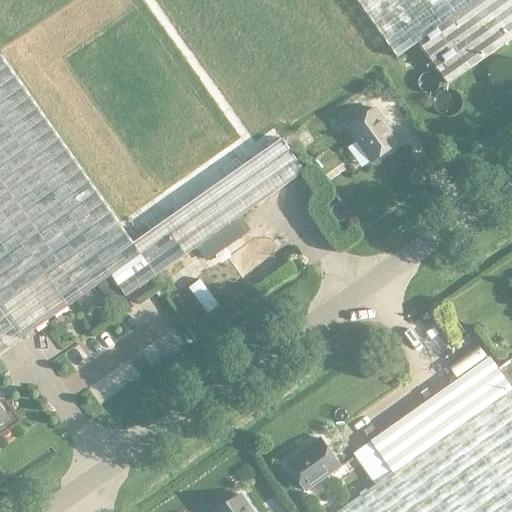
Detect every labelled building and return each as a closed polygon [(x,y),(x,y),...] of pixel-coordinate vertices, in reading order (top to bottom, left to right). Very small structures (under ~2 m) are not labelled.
[(0,0),(0,54),(0,55),(156,276),(304,172),(282,140),(385,68),(337,0),(0,0)] [(442,26),(472,68),(511,39),(511,0),(357,0),(398,57),(442,26)] [(511,54),(510,53),(506,52),(500,52),(496,55),(493,58),(491,64),(491,70),(494,74),(498,77),(504,79),(509,78),(511,75),(511,54)] [(0,55),(0,354),(112,276),(127,297),(156,276),(0,55)] [(490,82),(489,77),(486,73),(482,70),(476,68),(472,69),(467,72),(464,76),(463,81),(463,86),(466,91),(470,94),(475,95),(480,95),(484,92),(488,88),(490,82)] [(462,94),(462,93),(460,88),(458,84),(455,81),(450,80),(444,81),(439,83),(436,88),(435,93),(436,98),(439,103),(443,105),(448,107),(453,106),(457,103),(461,98),(462,94)] [(399,143),(375,108),(348,127),(373,162),(399,143)] [(200,280),(189,288),(207,314),(219,306),(200,280)] [(337,511),(511,511),(511,388),(490,357),(371,441),(394,473),(337,511)] [(372,426),(364,431),(370,440),(378,434),(372,426)] [(341,466),(321,438),(308,448),(309,449),(288,464),(306,490),(341,466)] [(216,511),(253,511),(241,495),(216,511)]
